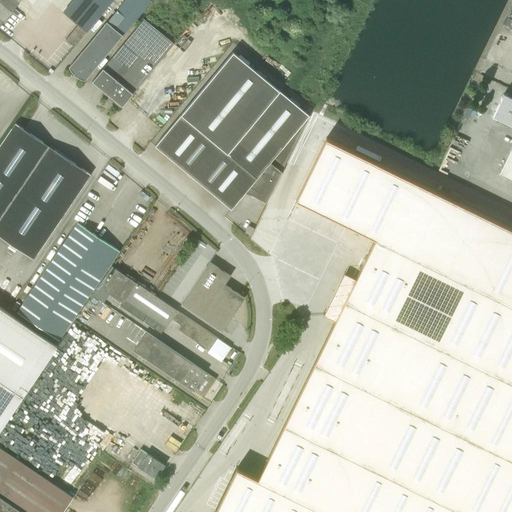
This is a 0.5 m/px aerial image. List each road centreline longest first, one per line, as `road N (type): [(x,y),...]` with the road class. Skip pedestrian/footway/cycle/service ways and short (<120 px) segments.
road 1 (unclassified): [(156,511),(256,353),(257,279),(246,257),(0,52)]
road 2 (unknown): [(256,353),(182,303),(185,278),(218,234)]
